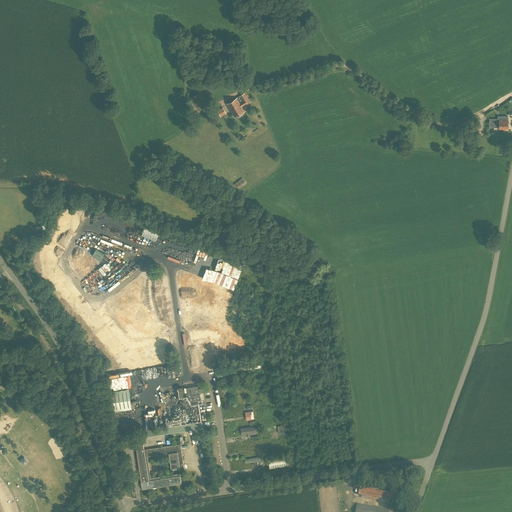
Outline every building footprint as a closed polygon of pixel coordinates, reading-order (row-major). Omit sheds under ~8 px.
[(204,85),(203,86),(209,93),(218,86),(212,79),(210,81),(207,78),(202,83),(204,85)] [(188,100),(199,112),(210,102),(199,91),(188,100)] [(250,102),(244,93),(236,98),(227,104),(235,117),(244,111),(242,107),(250,102)] [(226,113),(223,107),(217,110),(221,117),(226,113)] [(499,119),(497,119),(489,119),(489,127),(499,128),(499,129),(507,129),(507,128),(508,128),(508,125),(508,124),(499,123),(499,119)] [(471,124),(475,137),(482,135),(477,122),(471,124)] [(242,178),(234,183),(238,189),(246,183),(242,178)] [(141,235),(156,241),(160,230),(145,225),(141,235)] [(96,248),(92,255),(100,260),(105,254),(96,248)] [(197,268),(195,272),(197,273),(207,276),(211,272),(208,279),(223,283),(225,276),(226,276),(228,273),(220,267),(221,266),(222,260),(223,259),(221,258),(222,255),(216,250),(212,249),(209,260),(206,259),(204,265),(212,267),(210,269),(208,267),(206,266),(201,263),(200,269),(197,268)] [(125,274),(138,265),(136,262),(123,272),(125,274)] [(60,298),(76,287),(69,277),(53,288),(60,298)] [(186,387),(187,393),(186,394),(191,402),(193,401),(201,400),(200,394),(201,393),(200,389),(199,389),(199,386),(186,387)] [(128,388),(108,391),(112,411),(131,408),(128,388)] [(180,409),(178,410),(176,402),(166,404),(168,412),(171,411),(172,414),(181,412),(180,409)] [(252,437),(253,440),(259,439),(259,442),(264,442),(264,439),(272,438),(272,437),(286,435),(285,425),(280,425),(281,426),(278,426),(279,433),(252,437)] [(169,453),(181,451),(180,444),(144,449),(143,444),(136,445),(142,489),(155,487),(153,477),(150,478),(147,456),(169,453)] [(184,469),(181,451),(169,453),(171,468),(178,467),(179,470),(184,469)] [(268,458),(270,468),(289,465),(288,455),(268,458)] [(261,457),(245,459),(245,463),(253,462),(254,465),(258,465),(257,461),(262,461),(261,457)] [(179,473),(153,477),(155,487),(181,483),(179,473)] [(359,495),(377,498),(378,491),(360,488),(359,495)] [(378,491),(377,498),(392,501),(393,494),(378,491)]
